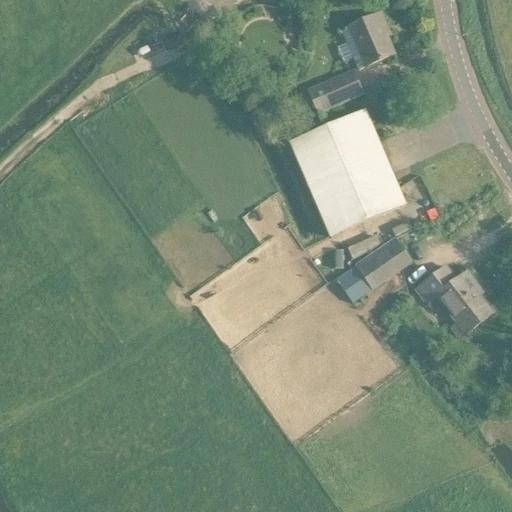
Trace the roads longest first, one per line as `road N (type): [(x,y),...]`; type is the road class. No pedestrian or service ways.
road 1 (track): [(0,172),(98,85),(191,44),(231,0)]
road 2 (tertiary): [(511,172),(465,81),(445,0)]
